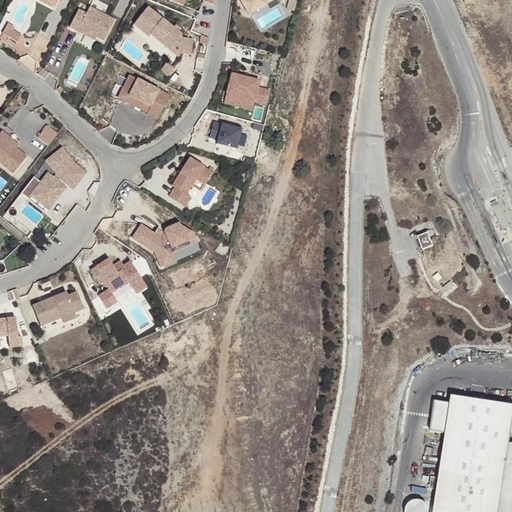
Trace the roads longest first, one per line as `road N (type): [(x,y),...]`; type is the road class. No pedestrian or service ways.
road 1 (unknown): [(404,511),(434,374),(511,363)]
road 2 (residential): [(223,0),(212,75),(199,104),(176,136),(119,164)]
road 3 (residential): [(119,164),(64,254),(0,284)]
road 4 (residential): [(119,164),(26,77),(0,64)]
